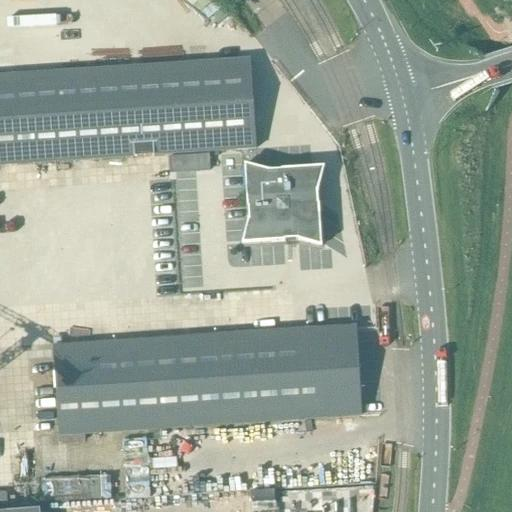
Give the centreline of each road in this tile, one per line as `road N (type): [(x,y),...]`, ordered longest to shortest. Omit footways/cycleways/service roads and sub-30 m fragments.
road 1 (unknown): [(426,269),(261,308),(0,320)]
road 2 (secondary): [(430,511),(432,337),(403,100)]
road 3 (unclassified): [(396,77),(354,86),(323,80),(256,0)]
